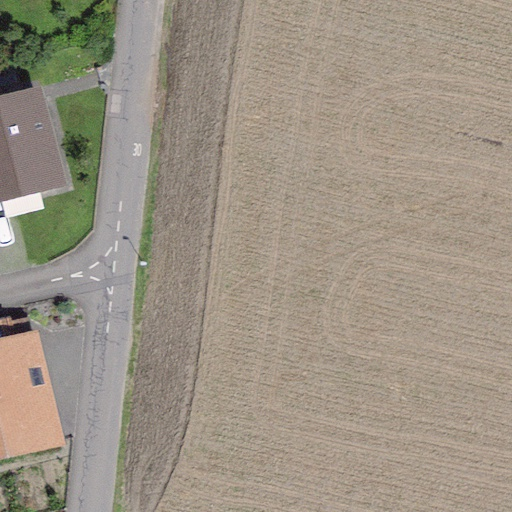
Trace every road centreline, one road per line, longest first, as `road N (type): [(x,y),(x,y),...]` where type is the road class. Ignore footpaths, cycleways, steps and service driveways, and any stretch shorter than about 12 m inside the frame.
road 1 (residential): [(114,266),(142,0)]
road 2 (residential): [(89,511),(114,266)]
